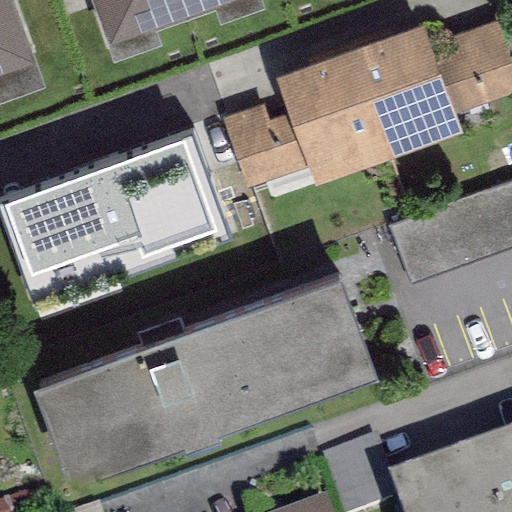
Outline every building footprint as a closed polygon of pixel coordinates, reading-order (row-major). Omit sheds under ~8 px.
[(21,0),(0,0),(0,81),(45,65),(21,0)] [(100,0),(114,38),(159,22),(154,7),(175,0),(219,0),(220,3),(228,0),(100,0)] [(422,6),(351,32),(391,143),(462,117),(458,106),(433,37),(422,6)] [(511,56),(497,14),(433,37),(458,106),(511,86),(511,56)] [(351,32),(277,59),(294,104),(312,159),(317,170),(391,143),(351,32)] [(312,159),(294,104),(270,112),(265,97),(223,111),(247,181),(312,159)] [(419,275),(511,244),(511,179),(400,217),(419,275)] [(340,257),(32,367),(68,467),(181,427),(183,433),(220,419),(217,413),(376,356),(340,257)] [(511,511),(511,433),(388,478),(399,511),(511,511)] [(332,511),(327,496),(281,511),(332,511)]
